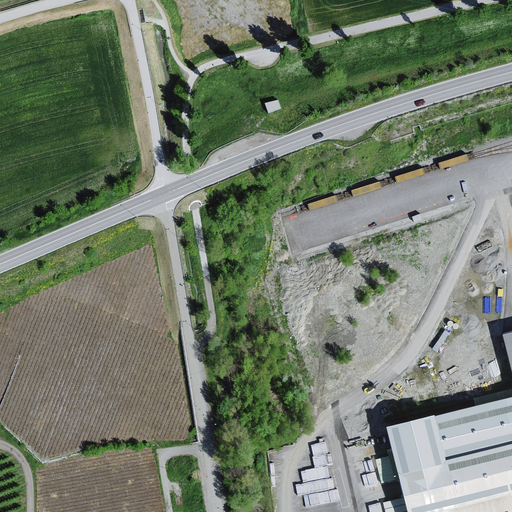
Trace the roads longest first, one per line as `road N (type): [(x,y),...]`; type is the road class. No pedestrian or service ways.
road 1 (motorway): [(511,49),(285,112),(0,240)]
road 2 (motorway): [(0,284),(342,137),(511,94)]
road 3 (unclassified): [(482,0),(210,64),(189,82),(186,162)]
road 4 (primary): [(163,197),(336,124),(511,72)]
road 5 (unclassified): [(191,355),(211,325),(186,162)]
road 6 (unclassified): [(129,0),(163,197)]
road 7 (primary): [(0,265),(163,197)]
road 8 (unclassified): [(163,197),(191,355)]
road 9 (unclassified): [(191,355),(216,511)]
